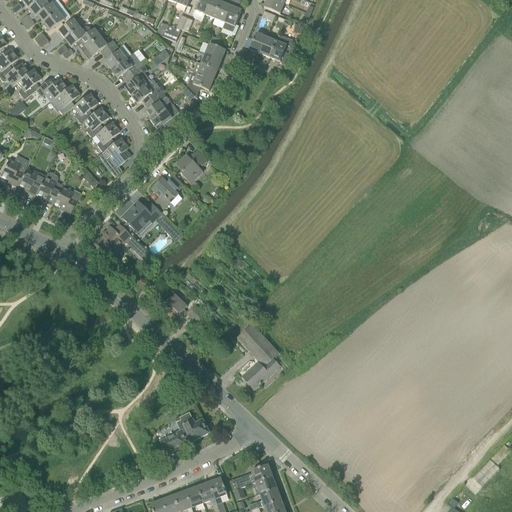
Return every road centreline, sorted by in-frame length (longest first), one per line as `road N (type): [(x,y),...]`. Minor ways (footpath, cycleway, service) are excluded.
road 1 (residential): [(252,424),(54,249)]
road 2 (residential): [(142,143),(102,84),(36,57),(0,10)]
road 3 (residential): [(74,511),(229,446),(252,424)]
road 4 (residential): [(142,143),(160,142),(221,96),(254,12),(251,0)]
road 5 (residential): [(54,249),(135,170),(142,143)]
road 6 (residential): [(345,511),(252,424)]
road 7 (residential): [(428,511),(511,426)]
